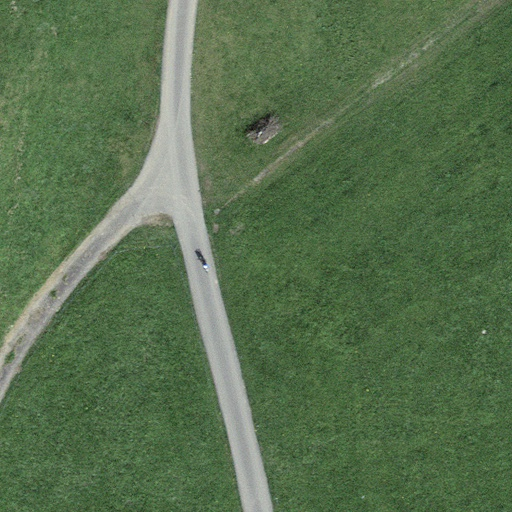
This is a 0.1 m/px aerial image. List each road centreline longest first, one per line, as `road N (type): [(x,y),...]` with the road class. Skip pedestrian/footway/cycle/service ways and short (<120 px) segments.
road 1 (unclassified): [(194,0),(184,65),(186,208),(253,511)]
road 2 (track): [(0,371),(8,351),(185,166)]
